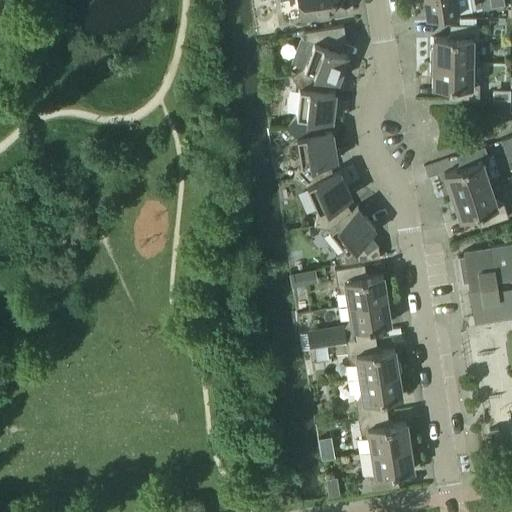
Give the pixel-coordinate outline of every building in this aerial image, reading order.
[(298,0),(301,18),(345,11),(343,0),(298,0)] [(422,0),(425,16),(459,11),(456,0),(422,0)] [(430,50),(429,61),(471,62),(472,38),(479,38),(479,24),(449,23),(449,37),(432,36),(432,47),(430,50)] [(343,24),(303,31),(304,39),(313,42),(303,67),(326,75),(326,76),(329,77),(337,80),(338,79),(337,79),(347,53),(346,52),(346,53),(339,51),(336,49),(340,38),(345,37),(343,24)] [(471,62),(429,61),(429,72),(432,75),(431,85),(448,86),(448,99),(478,99),(478,85),(471,85),(471,62)] [(303,67),(291,74),(298,87),(296,114),(319,117),(319,118),(323,118),(332,119),(332,118),(331,118),(334,90),(333,90),(333,91),(326,90),(322,90),(326,76),(326,75),(303,67)] [(498,89),(497,100),(508,100),(509,90),(498,89)] [(293,177),(307,185),(329,175),(328,174),(332,173),(328,160),(335,159),(336,159),(332,132),(332,130),(323,132),(323,118),(319,118),(319,117),(296,114),(284,126),(296,137),(300,163),(293,177)] [(449,197),(489,183),(484,169),(488,158),(484,145),(455,154),(460,167),(443,172),(447,183),(445,186),(449,197)] [(329,175),(307,185),(317,209),(314,224),(329,228),(348,213),(347,212),(340,200),(345,198),(349,196),(350,196),(351,196),(340,171),(340,170),(339,169),(332,173),(328,174),(329,175)] [(496,205),(489,183),(449,197),(453,207),(456,209),(459,219),(475,213),(479,226),(508,216),(503,203),(496,205)] [(348,213),(329,228),(345,249),(338,254),(340,262),(379,256),(377,243),(372,244),(365,234),(373,228),(374,228),(375,227),(357,206),(358,206),(357,205),(351,209),(347,212),(348,213)] [(463,255),(458,256),(462,282),(467,281),(473,321),(501,316),(511,314),(511,242),(490,246),(462,251),(463,255)] [(345,291),(347,302),(388,296),(387,286),(384,284),(382,273),(365,276),(363,263),(334,267),(336,283),(345,291)] [(315,268),(306,270),(307,277),(316,275),(315,268)] [(390,308),(388,296),(347,302),(350,327),(343,328),(345,341),(375,337),(373,328),(376,324),(390,322),(388,311),(390,308)] [(356,364),(358,377),(400,371),(398,360),(395,358),(394,347),(377,349),(375,337),(345,341),(334,343),(335,353),(347,351),(348,357),(356,364)] [(355,401),(357,415),(386,410),(385,403),(390,397),(401,395),(400,385),(402,382),(400,371),(358,377),(362,400),(355,401)] [(366,428),(370,451),(411,444),(410,433),(407,431),(405,420),(388,423),(386,410),(357,415),(359,429),(366,428)] [(489,429),(493,453),(501,452),(498,427),(489,429)] [(370,451),(374,474),(365,475),(359,483),(360,490),(398,485),(397,476),(401,471),(413,469),(411,458),(413,455),(411,444),(370,451)] [(334,477),(324,478),(326,496),(337,494),(334,477)] [(198,511),(197,503),(185,505),(186,511),(198,511)]
